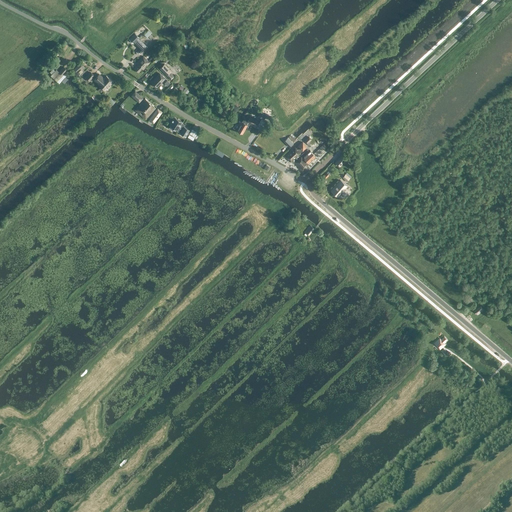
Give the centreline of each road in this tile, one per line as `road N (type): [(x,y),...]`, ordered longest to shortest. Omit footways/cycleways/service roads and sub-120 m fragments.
road 1 (tertiary): [(309,180),(0,2)]
road 2 (tertiary): [(511,362),(319,200),(309,180)]
road 3 (tertiary): [(309,180),(497,0)]
